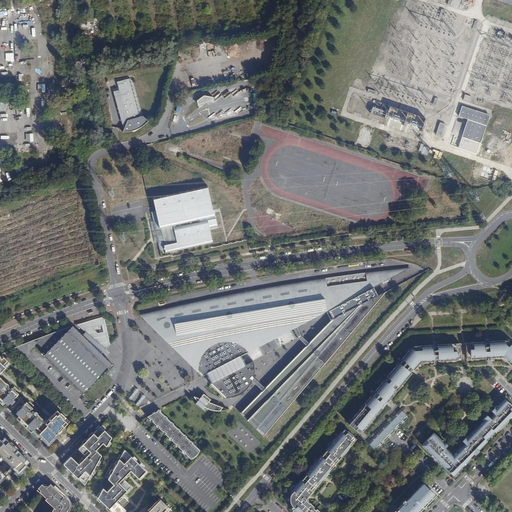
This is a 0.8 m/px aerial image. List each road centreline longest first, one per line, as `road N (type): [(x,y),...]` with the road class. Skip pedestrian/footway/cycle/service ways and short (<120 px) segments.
road 1 (tertiary): [(455,241),(273,261),(118,295)]
road 2 (unclassified): [(118,295),(92,161),(155,138),(171,97)]
road 3 (tertiary): [(257,492),(417,306)]
road 4 (residential): [(118,295),(129,341),(122,384),(46,464)]
road 5 (tertiary): [(118,295),(0,339)]
